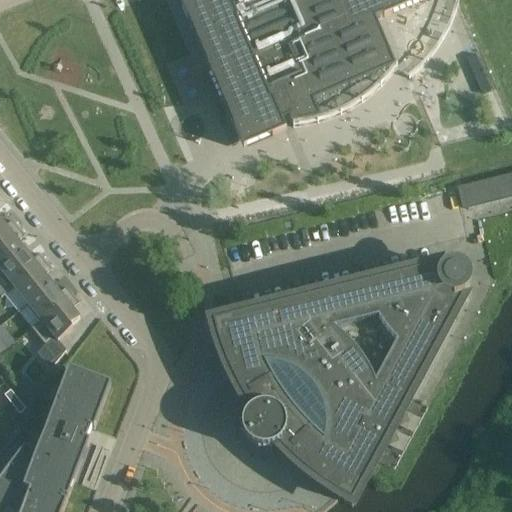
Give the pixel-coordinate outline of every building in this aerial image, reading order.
[(178,0),(244,153),(286,135),(282,124),(290,120),(293,127),(293,129),(294,129),(318,125),(341,117),(362,104),(381,89),(397,70),(397,69),(395,68),(377,26),(375,21),(383,17),(384,19),(428,0),(178,0)] [(511,177),(457,191),(463,212),(511,200),(511,177)] [(5,228),(0,222),(0,245),(19,230),(13,222),(5,228)] [(25,238),(19,230),(0,245),(0,273),(25,253),(18,244),(25,238)] [(32,262),(25,253),(0,273),(0,294),(4,298),(14,290),(46,264),(40,256),(32,262)] [(53,272),(46,264),(14,290),(27,307),(52,287),(45,278),(53,272)] [(454,303),(454,294),(456,294),(458,294),(459,293),(461,292),(462,291),(463,289),(464,287),(464,286),(464,284),(464,282),(464,280),(463,279),(462,277),(461,276),(459,275),(458,274),(456,274),(454,273),(452,274),(450,274),(449,275),(447,276),(446,277),(445,279),(444,280),(444,282),(435,280),(440,271),(213,328),(213,330),(221,353),(226,367),(231,377),(243,401),(244,403),(249,400),(253,405),(256,410),(253,412),(250,414),(247,417),(245,420),(243,423),(242,427),(242,431),(242,435),(243,439),(245,442),(247,445),(250,448),(253,450),(257,452),(260,453),(264,453),(268,453),(272,452),(275,450),(279,448),(280,447),(282,444),(290,452),(286,457),(288,460),(311,480),(336,497),(339,499),(352,506),(463,301),(454,303)] [(32,331),(73,298),(67,290),(59,296),(52,287),(27,307),(40,323),(31,331),(32,331)] [(80,306),(73,298),(32,331),(46,349),(55,341),(58,345),(72,333),(70,329),(80,321),(72,312),(80,306)] [(69,372),(36,459),(25,451),(0,482),(0,511),(64,511),(90,444),(86,442),(90,431),(94,433),(111,388),(69,372)] [(33,388),(23,397),(31,407),(41,398),(33,388)] [(18,402),(11,393),(5,398),(12,407),(18,402)] [(26,411),(18,402),(12,407),(20,416),(26,411)]
